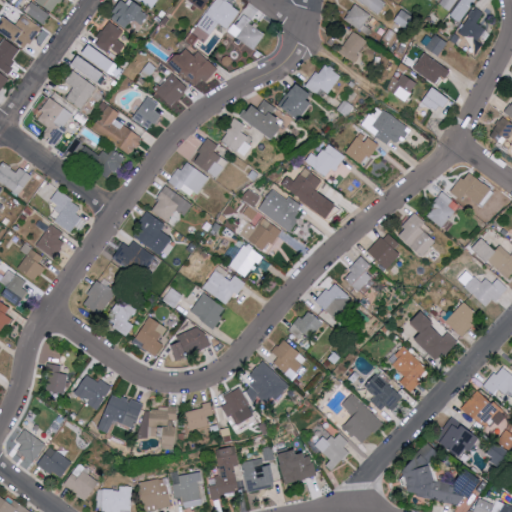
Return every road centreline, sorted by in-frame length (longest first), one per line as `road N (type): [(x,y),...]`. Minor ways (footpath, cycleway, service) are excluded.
road 1 (residential): [(49,311),(140,380),(193,388),(223,378),(349,239),(454,148),(511,36)]
road 2 (residential): [(0,429),(49,311),(115,215),(200,115),(280,69),(298,48),(309,0)]
road 3 (residential): [(332,511),(511,322)]
road 4 (residential): [(0,125),(93,0)]
road 5 (residential): [(0,131),(115,215)]
